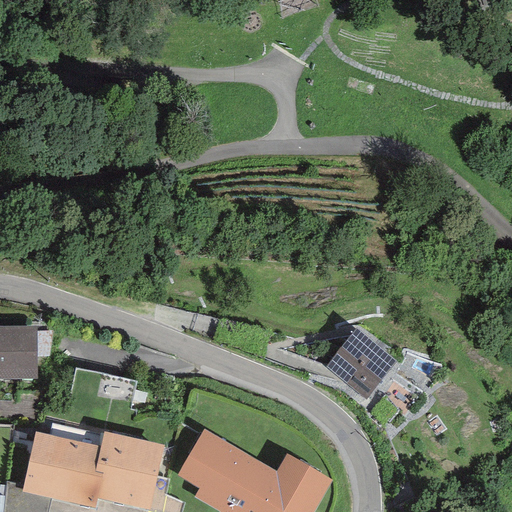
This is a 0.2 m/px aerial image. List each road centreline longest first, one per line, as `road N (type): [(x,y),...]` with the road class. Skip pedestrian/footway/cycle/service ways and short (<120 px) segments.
road 1 (tertiary): [(0,287),(60,300),(271,380),(321,411),(354,450),(370,511)]
road 2 (track): [(0,65),(265,76),(285,93),(285,148)]
